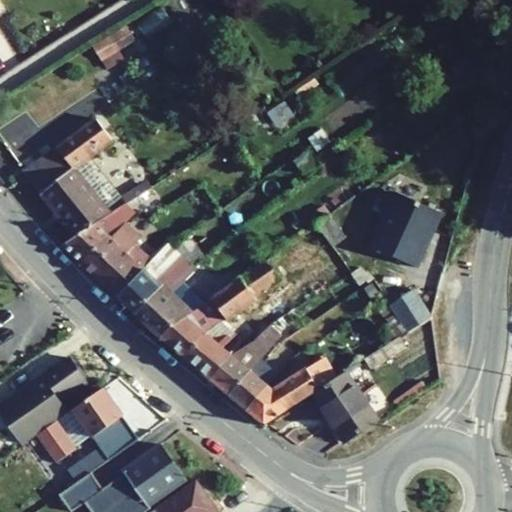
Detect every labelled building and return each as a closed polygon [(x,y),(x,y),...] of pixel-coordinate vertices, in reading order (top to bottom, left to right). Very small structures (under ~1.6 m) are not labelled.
[(34,35),(40,18),(15,8),(8,25),(34,35)] [(92,46),(107,70),(125,59),(119,50),(135,41),(125,26),(92,46)] [(284,101),(267,112),(275,125),(292,114),(284,101)] [(75,236),(111,212),(75,168),(90,157),(113,141),(97,120),(86,127),(25,173),(75,236)] [(306,152),(295,159),(304,172),(316,164),(306,152)] [(125,203),(126,203),(90,157),(75,168),(111,212),(113,211),(125,203)] [(168,177),(152,189),(159,198),(175,187),(168,177)] [(146,180),(122,195),(126,203),(150,187),(146,180)] [(381,250),(419,266),(442,214),(404,198),(381,250)] [(124,221),(126,223),(126,217),(132,210),(125,203),(113,211),(111,212),(75,236),(62,245),(80,263),(96,245),(98,248),(108,237),(109,238),(124,221)] [(329,214),(316,224),(332,246),(345,237),(329,214)] [(96,245),(80,263),(118,297),(144,270),(139,266),(147,258),(134,245),(141,238),(126,223),(124,221),(109,238),(108,237),(98,248),(96,245)] [(191,235),(173,247),(181,255),(190,265),(204,255),(191,235)] [(311,256),(299,238),(241,278),(254,296),(311,256)] [(136,314),(162,287),(156,281),(169,268),(168,267),(181,255),(173,247),(169,243),(152,262),(144,270),(118,297),(136,314)] [(182,281),(194,268),(190,265),(181,255),(168,267),(169,268),(156,281),(162,287),(136,314),(161,337),(190,314),(205,303),(182,281)] [(232,325),(227,321),(256,300),(254,296),(241,278),(205,303),(190,314),(161,337),(190,362),(232,325)] [(392,307),(402,323),(408,332),(431,318),(414,291),(392,307)] [(383,317),(392,312),(385,301),(377,306),(383,317)] [(408,332),(402,323),(386,334),(392,342),(400,337),(408,332)] [(239,331),(232,325),(190,362),(202,373),(223,349),(239,331)] [(281,335),(271,326),(231,356),(211,380),(230,395),(250,371),(260,359),(281,335)] [(85,383),(68,358),(11,398),(36,435),(67,414),(59,401),(85,383)] [(264,424),(336,377),(324,358),(273,390),(268,387),(248,411),(264,424)] [(250,371),(230,395),(248,411),(268,387),(278,374),(260,359),(250,371)] [(345,443),(379,421),(347,372),(312,394),(345,443)] [(139,440),(104,388),(67,414),(36,435),(43,446),(50,456),(56,464),(77,449),(75,447),(92,435),(109,460),(139,440)] [(36,435),(11,398),(0,405),(0,410),(23,444),(36,435)] [(185,480),(160,445),(122,471),(124,473),(103,488),(92,473),(59,496),(70,511),(71,511),(84,503),(89,511),(145,511),(149,509),(148,507),(185,480)] [(50,456),(43,446),(36,451),(43,461),(50,456)] [(216,511),(218,511),(196,480),(151,511),(216,511)]
